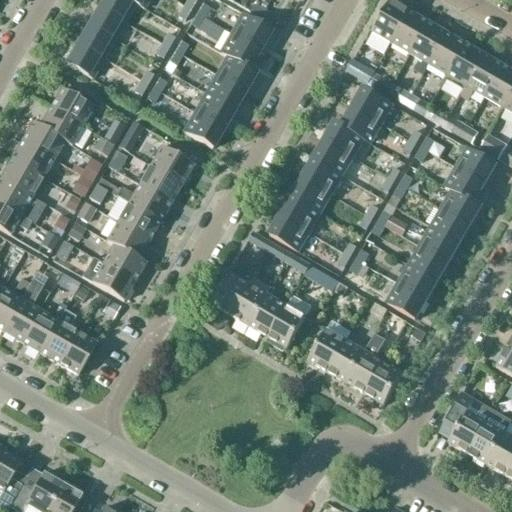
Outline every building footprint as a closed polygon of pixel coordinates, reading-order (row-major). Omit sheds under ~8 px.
[(122,0),(105,0),(99,12),(124,26),(134,7),(135,7),(122,0)] [(143,12),(149,0),(122,0),(135,7),(134,7),(143,12)] [(188,0),(184,9),(191,14),(197,3),(192,0),(188,0)] [(391,46),(409,14),(390,3),(372,35),(391,46)] [(196,17),(204,21),(211,11),(202,6),(196,17)] [(260,20),(265,12),(254,6),(249,14),(260,20)] [(186,24),(191,14),(184,9),(178,19),(186,24)] [(113,45),(124,26),(99,12),(88,30),(113,45)] [(260,20),(271,27),(275,19),(265,12),(260,20)] [(409,57),(428,25),(409,14),(391,46),(409,57)] [(198,32),(204,21),(196,17),(190,27),(198,32)] [(260,53),(270,34),(243,18),(232,37),(260,53)] [(428,67),(447,36),(428,25),(409,57),(419,62),(413,73),(423,79),(429,68),(428,67)] [(102,64),(113,45),(88,30),(77,49),(102,64)] [(162,47),(170,51),(176,41),(168,36),(162,47)] [(447,78),(465,46),(447,36),(428,67),(429,68),(447,78)] [(248,73),(249,72),(260,53),(232,37),(220,57),(227,61),(228,60),(248,73)] [(211,42),(207,47),(214,51),(217,45),(211,42)] [(175,54),(183,58),(189,48),(181,44),(175,54)] [(466,89),(484,57),(465,46),(447,78),(466,89)] [(164,62),(170,51),(162,47),(156,57),(164,62)] [(91,82),(102,64),(77,49),(66,68),(91,82)] [(177,68),(183,58),(175,54),(169,65),(177,68)] [(485,100),(503,68),(484,57),(466,89),(460,98),(469,104),(475,95),(485,100)] [(256,76),(249,72),(248,73),(228,60),(227,61),(216,80),(244,96),(256,76)] [(370,86),(376,75),(354,62),(347,73),(370,86)] [(503,111),(511,95),(511,73),(503,68),(485,100),(503,111)] [(140,84),(148,88),(154,78),(146,73),(140,84)] [(174,73),(171,78),(178,82),(181,77),(174,73)] [(233,115),(244,96),(216,80),(205,99),(233,115)] [(388,97),(395,86),(384,80),(377,91),(388,97)] [(153,91),(161,96),(167,85),(159,81),(153,91)] [(142,99),(148,88),(140,84),(134,94),(142,99)] [(395,86),(388,97),(398,103),(405,92),(395,86)] [(154,106),(161,96),(153,91),(147,102),(154,106)] [(353,110),(381,126),(392,107),(364,91),(353,110)] [(50,112),(82,130),(93,111),(61,93),(50,112)] [(511,115),(511,95),(503,111),(511,115)] [(222,133),(233,115),(205,99),(195,117),(222,133)] [(424,119),(431,107),(421,101),(414,113),(424,119)] [(431,107),(424,119),(434,125),(441,113),(431,107)] [(369,147),(381,126),(353,110),(343,129),(342,130),(363,142),(362,143),(369,147)] [(40,130),(39,130),(64,145),(64,146),(71,150),(73,145),(82,151),(90,135),(82,130),(50,112),(40,130)] [(211,152),(222,133),(195,117),(184,136),(211,152)] [(462,141),(469,129),(458,122),(451,134),(462,141)] [(342,130),(343,129),(336,125),(325,144),(352,160),(362,143),(363,142),(342,130)] [(39,130),(40,130),(33,126),(22,145),(53,164),(64,146),(64,145),(39,130)] [(469,129),(462,141),(472,147),(479,135),(469,129)] [(107,136),(103,142),(116,149),(122,140),(109,132),(107,136)] [(409,143),(417,148),(423,137),(415,133),(409,143)] [(129,156),(137,142),(127,136),(119,149),(129,156)] [(480,151),(498,162),(507,148),(488,137),(480,151)] [(421,150),(429,155),(435,144),(427,139),(421,150)] [(411,158),(417,148),(409,143),(403,153),(411,158)] [(114,150),(103,144),(96,156),(107,162),(114,150)] [(341,179),(352,160),(325,144),(314,163),(341,179)] [(42,182),(53,164),(22,145),(11,164),(42,182)] [(499,162),(511,169),(511,151),(507,148),(499,162)] [(193,169),(162,151),(161,150),(150,169),(182,188),(193,169)] [(423,165),(429,155),(421,150),(415,161),(423,165)] [(484,187),(495,167),(468,151),(456,171),(484,187)] [(115,155),(107,169),(117,175),(126,161),(115,155)] [(91,186),(102,168),(91,161),(80,180),(91,186)] [(330,198),(341,179),(314,163),(303,182),(322,193),(330,198)] [(0,182),(32,201),(42,182),(11,164),(0,182)] [(171,207),(182,188),(150,169),(139,188),(171,207)] [(388,180),(395,185),(402,174),(394,170),(388,180)] [(474,205),(484,187),(456,171),(445,190),(452,194),(474,205)] [(400,187),(407,192),(414,182),(406,177),(400,187)] [(83,200),(91,186),(80,180),(72,194),(83,200)] [(389,195),(395,185),(388,180),(381,191),(389,195)] [(0,207),(21,220),(21,219),(32,201),(0,182),(0,207)] [(330,198),(322,193),(303,182),(292,201),(319,217),(330,198)] [(394,198),(393,199),(400,203),(401,202),(407,193),(407,192),(400,187),(397,193),(394,198)] [(107,194),(96,188),(88,202),(99,208),(107,194)] [(120,192),(116,199),(128,207),(160,226),(161,225),(171,207),(139,188),(136,193),(134,197),(121,190),(120,192)] [(481,209),(474,205),(452,194),(442,212),(470,228),(481,209)] [(66,210),(74,215),(80,204),(72,199),(66,210)] [(308,236),(319,217),(292,201),(281,220),(308,236)] [(85,206),(77,220),(88,226),(97,212),(85,206)] [(32,225),(21,219),(21,220),(0,207),(0,233),(10,239),(16,228),(26,235),(32,225)] [(149,244),(160,226),(128,207),(117,226),(149,244)] [(366,218),(374,222),(380,212),(372,207),(366,218)] [(459,247),(470,228),(442,212),(431,231),(459,247)] [(384,215),(378,225),(386,230),(403,240),(409,229),(384,215)] [(54,229),(62,234),(69,222),(60,217),(54,229)] [(368,233),(374,222),(366,218),(359,228),(368,233)] [(297,255),(308,236),(281,220),(270,239),(297,255)] [(376,228),(372,235),(380,239),(386,230),(378,225),(376,228)] [(79,244),(86,233),(74,226),(68,238),(79,244)] [(138,263),(139,262),(149,244),(117,226),(106,245),(113,249),(113,248),(138,263)] [(448,266),(459,247),(431,231),(420,250),(448,266)] [(268,255),(274,245),(255,234),(249,244),(268,255)] [(42,247),(52,253),(59,241),(49,235),(42,247)] [(63,244),(55,259),(64,264),(73,250),(63,244)] [(287,266),(293,256),(274,245),(268,255),(287,266)] [(352,260),(358,250),(350,245),(344,256),(352,260)] [(146,266),(139,262),(138,263),(113,248),(113,249),(102,267),(134,285),(146,266)] [(437,285),(448,266),(420,250),(409,269),(437,285)] [(356,263),(364,268),(370,257),(362,253),(356,263)] [(293,256),(287,266),(305,277),(311,268),(293,256)] [(346,271),(352,260),(344,256),(338,266),(346,271)] [(364,275),(392,292),(403,274),(374,258),(364,275)] [(134,285),(102,267),(92,261),(81,280),(123,305),(134,285)] [(358,278),(364,268),(356,263),(350,274),(358,278)] [(311,268),(306,277),(316,283),(321,273),(311,268)] [(426,304),(437,285),(409,269),(398,288),(426,304)] [(230,319),(249,287),(230,276),(211,308),(230,319)] [(20,281),(14,293),(24,298),(30,287),(20,281)] [(21,304),(2,336),(21,346),(39,315),(31,310),(43,288),(33,282),(30,287),(24,298),(21,304)] [(340,285),(335,294),(343,299),(348,290),(340,285)] [(312,286),(304,298),(324,312),(332,300),(312,286)] [(249,287),(230,319),(249,330),(268,298),(249,287)] [(415,323),(426,304),(398,288),(387,307),(415,323)] [(80,290),(75,299),(83,304),(88,295),(80,290)] [(0,334),(2,336),(21,304),(2,293),(0,296),(0,334)] [(268,341),(287,309),(268,298),(249,330),(268,341)] [(287,352),(306,320),(312,309),(293,298),(287,309),(268,341),(275,345),(273,348),(283,354),(285,351),(287,352)] [(114,321),(120,310),(110,304),(103,314),(114,321)] [(376,306),(371,314),(382,320),(387,312),(376,306)] [(60,307),(55,315),(62,319),(65,313),(67,310),(60,307)] [(40,357),(58,368),(77,336),(69,331),(75,320),(65,313),(62,319),(58,325),(40,357)] [(40,357),(58,325),(39,315),(21,346),(40,357)] [(413,340),(421,345),(426,336),(418,331),(413,340)] [(327,375),(345,343),(326,332),(308,364),(327,375)] [(77,336),(58,368),(78,379),(96,347),(77,336)] [(383,365),(374,360),(382,346),(372,341),(364,354),(346,386),(365,397),(383,365)] [(346,386),(364,354),(345,343),(327,375),(346,386)] [(511,353),(507,351),(496,370),(511,379),(511,353)] [(384,408),(402,377),(383,365),(365,397),(384,408)] [(468,457),(486,425),(493,414),(462,396),(444,429),(454,435),(448,446),(468,457)] [(486,468),(505,436),(511,425),(493,414),(486,425),(468,457),(486,467),(486,468)] [(511,466),(511,439),(505,436),(486,468),(505,478),(511,466)] [(2,453),(0,455),(0,493),(2,495),(0,499),(0,511),(7,511),(9,510),(21,488),(11,482),(21,464),(2,453)] [(21,488),(9,510),(11,511),(48,511),(64,484),(48,475),(46,478),(43,476),(32,495),(21,488)] [(73,511),(82,499),(79,497),(80,494),(64,484),(48,511),(73,511)]
